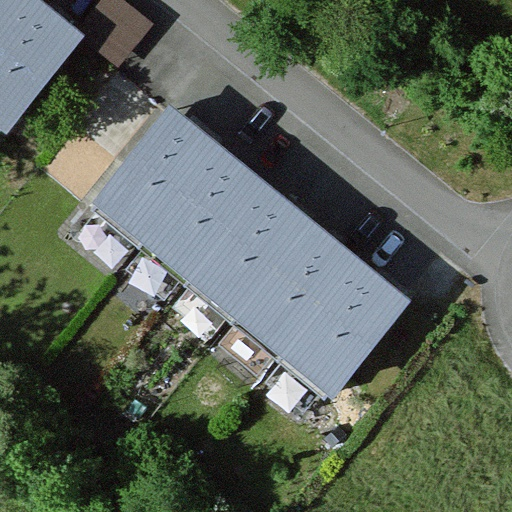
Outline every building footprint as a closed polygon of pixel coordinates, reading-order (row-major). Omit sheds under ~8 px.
[(0,0),(0,34),(27,0),(0,0)] [(40,3),(36,0),(27,0),(0,34),(0,132),(79,34),(40,3)] [(119,0),(99,0),(78,28),(92,41),(123,66),(154,27),(119,0)] [(186,124),(169,110),(89,211),(137,249),(217,149),(186,124)] [(229,158),(217,149),(137,249),(185,288),(266,188),(229,158)] [(277,196),(266,188),(185,288),(233,326),(314,226),(277,196)] [(325,235),(314,226),(233,326),(281,365),(362,265),(325,235)] [(371,272),(362,265),(281,365),(330,404),(411,304),(371,272)]
